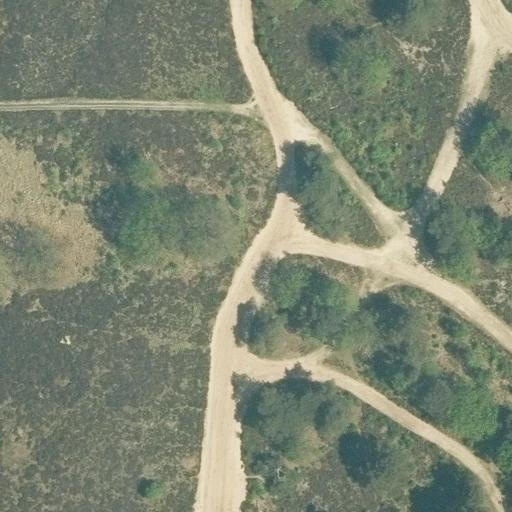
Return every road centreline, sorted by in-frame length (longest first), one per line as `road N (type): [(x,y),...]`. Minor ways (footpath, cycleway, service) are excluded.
road 1 (track): [(511,342),(399,259),(354,180),(272,111),(0,106)]
road 2 (track): [(217,511),(236,301),(287,206),(283,149),(242,0)]
road 3 (track): [(504,511),(478,467),(328,375),(227,373)]
road 4 (track): [(275,233),(378,266),(399,259)]
